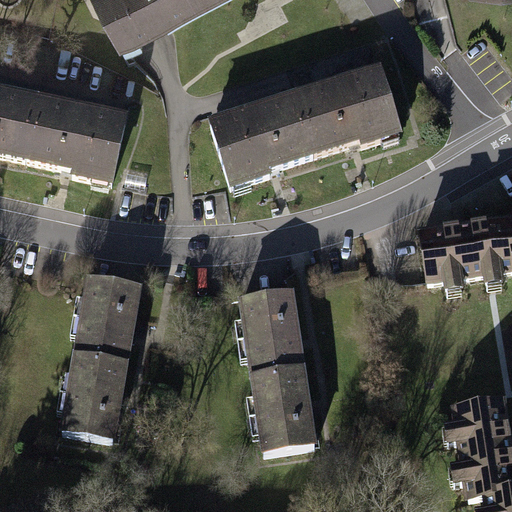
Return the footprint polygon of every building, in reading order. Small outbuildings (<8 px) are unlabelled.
[(110,0),(126,29),(181,0),(110,0)] [(399,138),(378,73),(296,99),(315,158),(363,143),(365,149),(399,138)] [(0,154),(28,160),(41,100),(0,91),(0,154)] [(315,158),(296,99),(214,125),(235,191),(267,180),(265,174),(315,158)] [(111,185),(126,118),(41,100),(28,160),(77,171),(76,177),(111,185)] [(511,227),(424,240),(430,287),(511,275),(511,227)] [(140,294),(88,285),(74,360),(127,369),(140,294)] [(295,299),(242,307),(254,383),(307,375),(295,299)] [(127,369),(74,360),(61,435),(113,444),(127,369)] [(307,375),(254,383),(266,458),(318,450),(307,375)] [(511,495),(511,468),(503,406),(456,413),(469,502),(484,499),(511,495)] [(511,511),(511,495),(484,499),(486,511),(511,511)]
